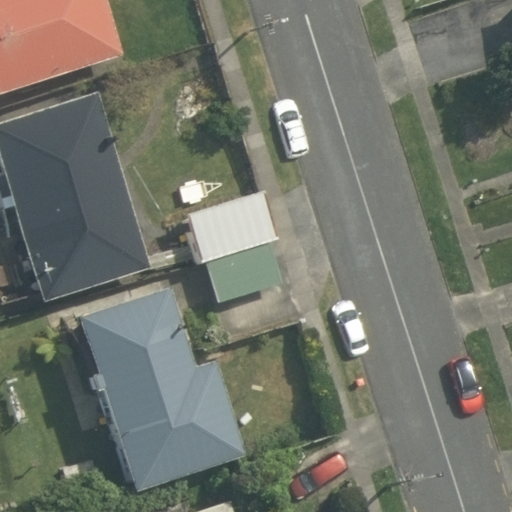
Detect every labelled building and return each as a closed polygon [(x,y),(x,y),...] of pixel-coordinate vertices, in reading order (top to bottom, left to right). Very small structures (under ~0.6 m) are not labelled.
[(99,0),(0,0),(0,97),(118,60),(99,0)] [(98,96),(0,125),(0,185),(38,309),(152,274),(98,96)] [(261,184),(181,210),(213,304),(293,277),(261,184)] [(195,376),(170,297),(72,327),(126,500),(247,463),(217,368),(195,376)] [(190,511),(229,511),(226,500),(190,511)]
